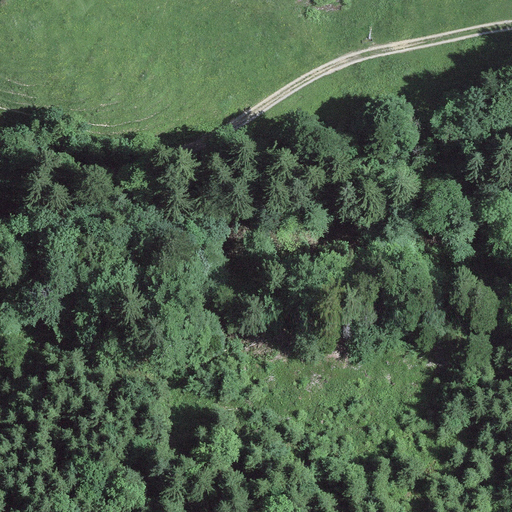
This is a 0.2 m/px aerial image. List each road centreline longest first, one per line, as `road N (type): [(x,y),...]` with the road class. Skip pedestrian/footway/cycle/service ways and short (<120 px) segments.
road 1 (track): [(511,30),(354,54),(223,136),(113,174),(0,149)]
road 2 (track): [(0,339),(60,339),(140,375)]
